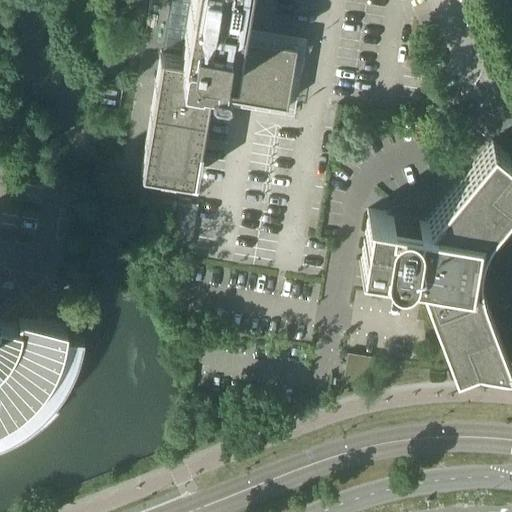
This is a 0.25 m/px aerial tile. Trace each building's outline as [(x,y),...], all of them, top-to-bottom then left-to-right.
[(170,0),(162,49),(161,49),(159,51),(159,52),(154,77),(140,165),(141,167),(190,176),(195,177),(200,143),(199,143),(208,91),(244,97),(284,103),(285,104),(287,102),(293,61),(294,61),(295,61),(296,60),(297,59),(298,58),(298,57),(299,56),(299,55),(299,53),(299,52),(298,51),(298,50),(297,50),(296,49),(295,48),(296,44),(295,42),(240,33),(245,0),(170,0)] [(103,62),(101,72),(121,75),(124,59),(104,56),(103,62)] [(359,260),(358,262),(418,272),(419,273),(454,367),(475,359),(509,365),(509,366),(511,365),(499,335),(483,292),(482,288),(480,284),(479,279),(479,274),(478,270),(478,265),(478,260),(479,255),(480,250),(481,246),(483,241),(484,237),(487,233),(489,228),(492,224),(495,221),(511,199),(511,154),(509,154),(499,145),(492,140),(462,176),(427,219),(426,219),(419,217),(412,216),(413,209),(400,207),(399,214),(385,212),(367,209),(367,211),(368,211),(360,260),(359,260)] [(174,217),(170,243),(189,246),(190,246),(197,203),(177,200),(174,217)] [(0,440),(6,438),(12,435),(18,431),(24,427),(30,423),(35,419),(40,415),(45,410),(49,405),(54,400),(58,395),(62,390),(65,384),(68,378),(71,372),(74,366),(76,360),(79,354),(80,348),(82,341),(83,335),(61,331),(62,326),(65,326),(66,323),(18,315),(17,324),(0,320),(0,440)] [(347,351),(341,385),(374,373),(377,356),(347,351)]
